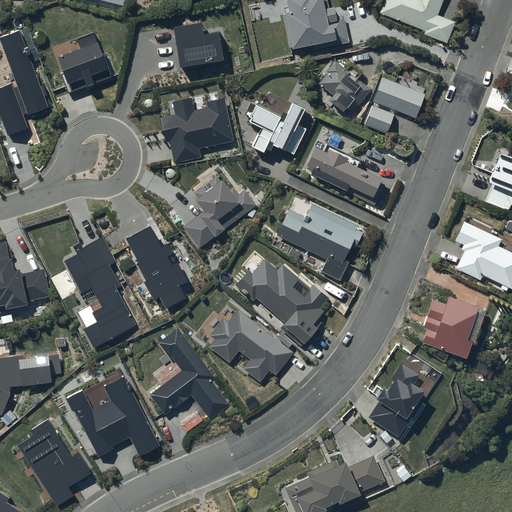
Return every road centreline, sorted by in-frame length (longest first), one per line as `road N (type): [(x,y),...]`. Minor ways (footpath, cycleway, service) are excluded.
road 1 (residential): [(501,0),(348,359),(299,415),(110,511)]
road 2 (residential): [(58,184),(69,148),(96,124),(119,131),(133,148),(112,185),(91,186)]
